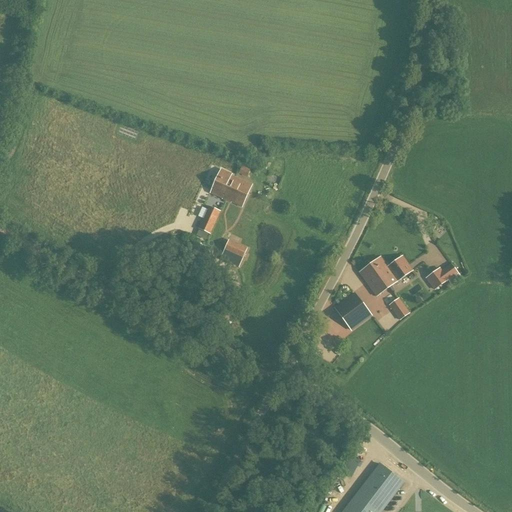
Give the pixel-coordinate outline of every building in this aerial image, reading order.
[(250,170),(242,166),(238,174),(247,178),(250,170)] [(211,193),(223,199),(233,177),(231,176),(231,174),(221,170),(211,193)] [(252,186),(233,177),(223,199),(242,207),(247,196),(252,186)] [(209,206),(198,229),(210,234),(221,211),(209,206)] [(438,224),(432,231),(440,238),(446,232),(438,224)] [(239,262),(245,249),(228,240),(221,254),(239,262)] [(388,268),(387,268),(381,273),(386,280),(385,280),(391,287),(412,271),(402,257),(388,268)] [(381,273),(387,268),(381,258),(360,273),(377,297),(391,287),(385,280),(386,280),(381,273)] [(442,270),(440,268),(426,279),(434,290),(459,274),(452,263),(442,270)] [(372,316),(356,294),(336,309),(351,331),(372,316)] [(389,305),(400,321),(410,314),(399,298),(389,305)] [(346,454),(337,471),(350,478),(359,460),(346,454)] [(381,511),(404,484),(380,465),(343,511),(381,511)]
